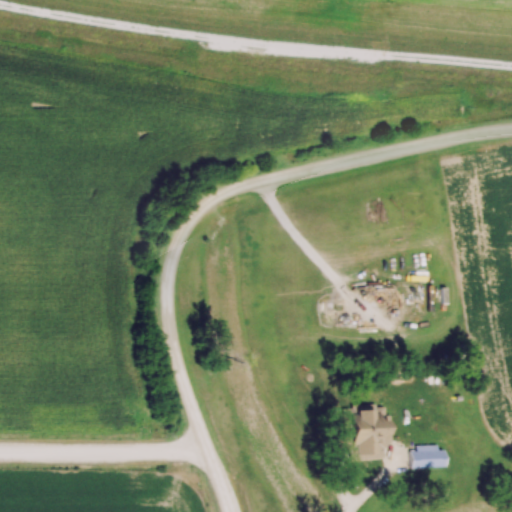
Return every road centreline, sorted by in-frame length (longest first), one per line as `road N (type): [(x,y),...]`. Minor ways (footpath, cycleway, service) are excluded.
road 1 (residential): [(209,450),(180,366),(168,291),(180,237),(198,211),(224,192),(273,178),(511,129)]
road 2 (track): [(32,0),(318,40),(511,54)]
road 3 (residential): [(209,450),(0,452)]
